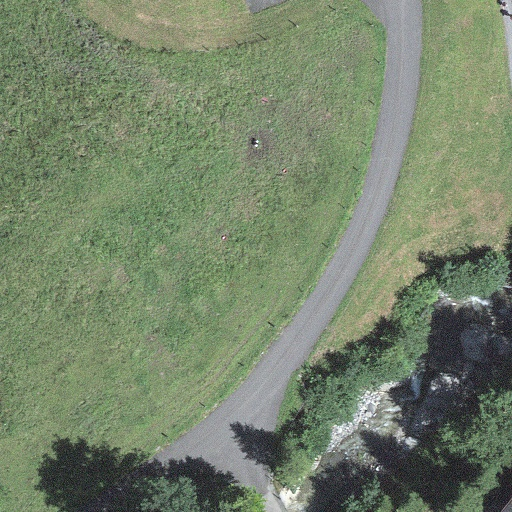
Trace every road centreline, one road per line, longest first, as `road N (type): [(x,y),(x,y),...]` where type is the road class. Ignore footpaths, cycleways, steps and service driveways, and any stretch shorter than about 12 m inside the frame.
road 1 (unclassified): [(228,422),(284,359),(369,216),(399,107),(400,0)]
road 2 (unclassified): [(115,511),(228,422)]
